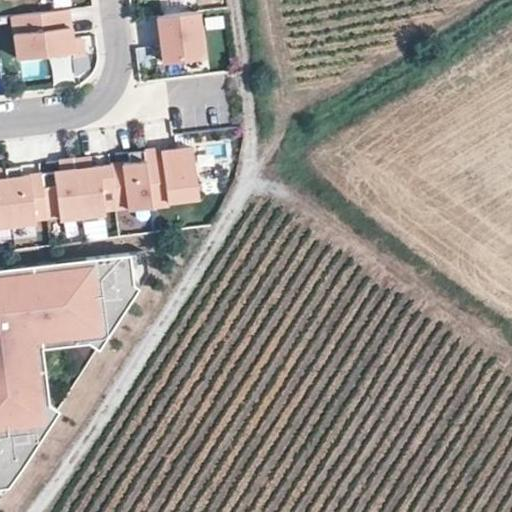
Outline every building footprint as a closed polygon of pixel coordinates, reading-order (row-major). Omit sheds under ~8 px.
[(69,39),(65,9),(10,16),(15,59),(70,52),(70,57),(81,56),(79,38),(69,39)] [(195,12),(155,17),(161,61),(201,56),(195,12)] [(70,62),(50,65),(53,84),(72,82),(70,62)] [(127,163),(108,165),(114,209),(126,207),(126,210),(149,207),(142,151),(126,153),(127,163)] [(88,158),(72,160),(79,216),(102,213),(101,210),(114,209),(108,165),(89,167),(88,158)] [(57,172),(38,174),(44,218),(56,216),(57,219),(79,216),(72,160),(56,162),(57,172)] [(18,167),(2,169),(10,225),(32,222),(32,219),(44,218),(38,174),(20,176),(18,167)] [(0,226),(10,225),(2,169),(0,168),(0,226)] [(143,254),(0,272),(0,502),(56,417),(46,411),(41,353),(87,347),(96,353),(145,276),(143,254)]
